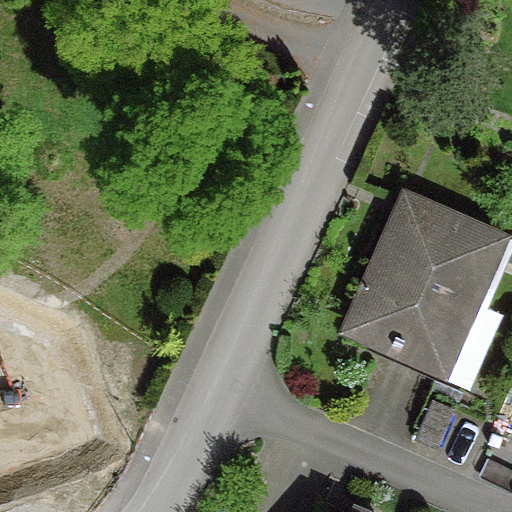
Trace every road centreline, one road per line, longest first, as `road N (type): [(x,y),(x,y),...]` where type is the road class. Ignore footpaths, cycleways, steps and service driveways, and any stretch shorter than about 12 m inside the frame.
road 1 (residential): [(400,0),(213,396)]
road 2 (residential): [(213,396),(494,511)]
road 3 (residential): [(213,396),(152,511)]
